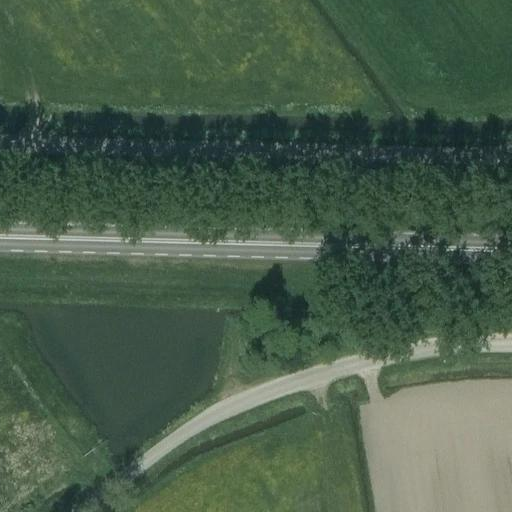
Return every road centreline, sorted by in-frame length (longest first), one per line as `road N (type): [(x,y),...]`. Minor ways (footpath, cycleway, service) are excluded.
road 1 (unclassified): [(0,161),(433,173),(511,164)]
road 2 (primary): [(511,256),(0,245)]
road 3 (unclassified): [(94,511),(155,462),(273,392),(405,355),(511,344)]
